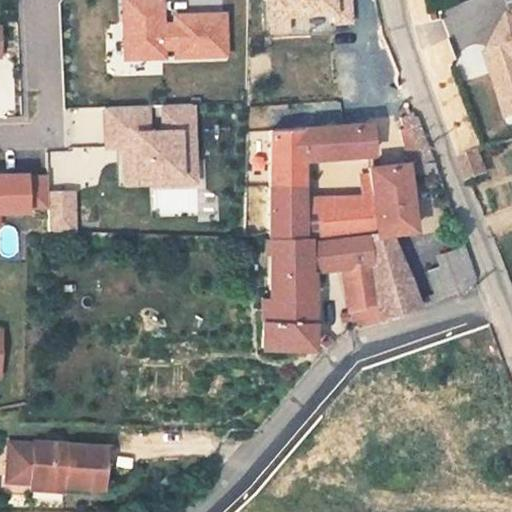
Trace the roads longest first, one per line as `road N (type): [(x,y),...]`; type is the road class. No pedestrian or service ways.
road 1 (residential): [(200,511),(350,346),(496,295)]
road 2 (residential): [(496,295),(394,0)]
road 3 (residential): [(40,0),(50,129),(0,132)]
